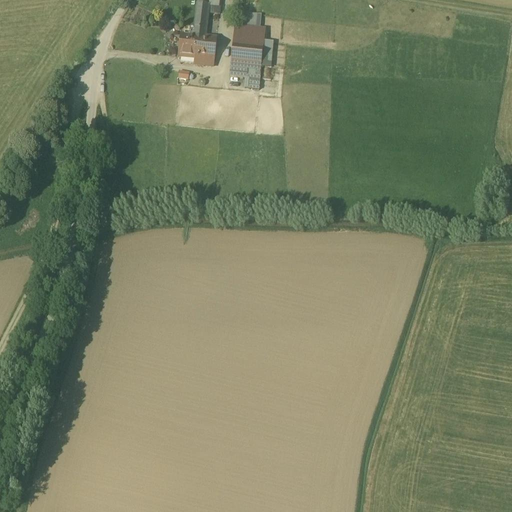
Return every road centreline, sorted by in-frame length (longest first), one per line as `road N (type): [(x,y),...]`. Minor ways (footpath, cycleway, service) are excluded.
road 1 (unclassified): [(0,460),(68,271),(95,82),(128,0)]
road 2 (track): [(0,352),(54,233),(80,96),(95,82)]
road 3 (track): [(102,212),(108,136),(95,82)]
